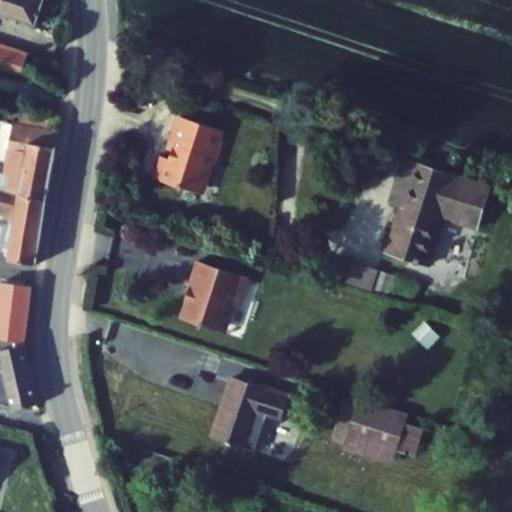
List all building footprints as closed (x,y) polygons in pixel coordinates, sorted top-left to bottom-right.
[(35,12),(0,0),(0,81),(9,85),(17,62),(0,54),(0,22),(27,34),(35,12)] [(212,119),(175,107),(165,140),(169,141),(165,154),(165,153),(164,152),(163,152),(162,151),(161,151),(160,151),(158,151),(157,152),(156,153),(155,155),(155,156),(150,171),(194,185),(204,153),(211,149),(217,131),(209,128),(212,119)] [(2,153),(0,152),(0,163),(18,168),(13,191),(0,186),(0,203),(38,217),(52,147),(6,136),(2,153)] [(403,154),(420,159),(423,152),(406,146),(403,154)] [(375,242),(416,256),(432,209),(466,219),(480,179),(420,159),(403,154),(394,150),(382,181),(394,184),(390,196),(375,242)] [(379,192),(390,196),(394,184),(382,181),(379,192)] [(0,276),(25,283),(38,217),(0,203),(0,229),(5,232),(0,261),(0,276)] [(131,269),(139,244),(116,237),(109,262),(131,269)] [(243,268),(192,251),(183,280),(185,281),(184,285),(187,292),(181,294),(176,309),(214,321),(222,317),(229,295),(235,292),(243,268)] [(389,296),(395,276),(353,263),(347,283),(389,296)] [(26,301),(0,296),(0,347),(24,357),(26,301)] [(24,357),(0,347),(0,365),(13,418),(38,412),(24,357)] [(214,432),(249,444),(259,410),(282,417),(290,391),(233,373),(214,432)] [(347,437),(397,453),(411,409),(362,393),(347,437)] [(347,437),(345,446),(395,460),(397,453),(347,437)]
